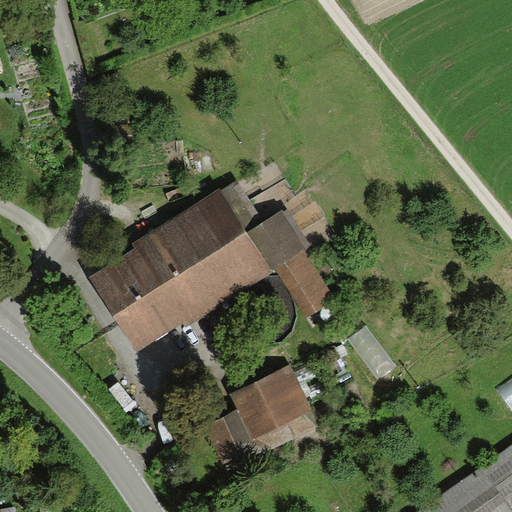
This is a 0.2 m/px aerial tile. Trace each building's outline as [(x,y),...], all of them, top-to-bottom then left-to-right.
[(237,181),(221,191),(247,232),(263,222),(237,181)] [(135,248),(89,277),(135,352),(182,323),(185,328),(273,273),(247,232),(221,191),(220,189),(132,244),(135,248)] [(263,222),(247,232),(273,273),(277,271),(307,319),(337,301),(304,250),(311,246),(288,210),(284,212),(283,209),(263,222)] [(290,365),(230,394),(238,410),(205,426),(225,467),(256,451),(259,456),(320,426),(290,365)] [(511,443),(415,511),(511,511),(511,510),(510,507),(511,505),(511,443)]
